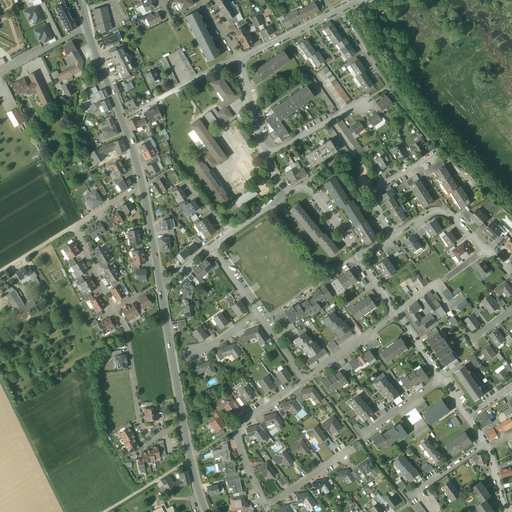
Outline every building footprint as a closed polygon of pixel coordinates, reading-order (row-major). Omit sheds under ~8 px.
[(180,11),(181,11),(185,9),(193,5),(190,0),(180,0),(176,2),(180,11)] [(221,0),(216,4),(220,10),(228,4),(225,0),(221,0)] [(142,5),(146,12),(150,10),(155,8),(151,1),(143,5),(142,5)] [(323,8),(320,2),(315,5),(318,11),(323,8)] [(56,7),(62,20),(71,15),(69,11),(69,10),(68,8),(67,8),(65,3),(60,5),(56,7)] [(308,6),(308,7),(305,8),(303,9),(302,9),(303,10),(300,11),(299,11),(297,12),(296,10),(296,11),(297,12),(292,14),(292,13),(287,15),(287,16),(292,24),(301,20),(306,17),(307,17),(312,14),(318,11),(315,5),(314,3),(314,4),(311,5),(308,6)] [(220,10),(224,15),(232,10),(228,4),(220,10)] [(142,5),(138,7),(143,16),(151,12),(150,10),(146,12),(142,5)] [(35,24),(43,20),(37,6),(34,7),(24,12),(27,18),(30,17),(32,17),(35,24)] [(237,6),(236,7),(232,10),(236,15),(240,13),(238,9),(239,9),(237,6)] [(93,10),(99,34),(112,29),(106,7),(93,10)] [(236,15),(232,10),(224,15),(228,21),(236,15)] [(185,17),(208,62),(219,56),(217,52),(219,52),(217,49),(216,50),(211,40),(212,39),(211,36),(210,37),(205,27),(206,27),(204,24),(203,24),(200,19),(201,18),(200,15),(199,16),(196,11),(185,17)] [(151,24),(152,24),(155,23),(156,23),(161,21),(159,17),(158,17),(158,15),(156,14),(152,16),(148,18),(151,24)] [(73,20),(71,15),(62,20),(68,32),(77,28),(74,23),(75,22),(74,20),(73,20)] [(228,21),(231,26),(233,24),(237,23),(237,22),(239,22),(236,15),(228,21)] [(255,28),(256,28),(258,27),(263,25),(263,24),(259,16),(259,15),(251,19),(255,28)] [(292,25),(292,24),(287,16),(284,18),(285,20),(281,22),(284,27),(285,26),(286,29),(292,25)] [(236,30),(233,24),(231,26),(228,27),(231,33),(236,30)] [(324,30),(327,35),(335,30),(331,24),(324,30)] [(47,41),(52,38),(46,25),(34,31),(37,37),(40,35),(44,43),(47,41)] [(247,32),(248,34),(250,33),(256,30),(255,28),(253,26),(250,28),(251,30),(247,32)] [(260,32),(263,38),(274,33),(271,26),(265,29),(260,31),(259,32),(260,32)] [(238,39),(240,39),(240,38),(247,34),(244,27),(235,32),(237,35),(236,35),(238,39)] [(327,35),(331,40),(339,35),(335,30),(327,35)] [(116,34),(109,36),(112,44),(113,44),(115,44),(115,43),(119,42),(116,34)] [(248,34),(247,34),(240,38),(240,39),(244,47),(246,48),(253,45),(250,40),(251,39),(250,36),(249,37),(248,34)] [(335,45),(337,44),(342,40),(339,35),(331,40),(335,45)] [(104,47),(112,44),(109,36),(101,40),(104,47)] [(337,44),(340,49),(348,44),(344,39),(342,40),(337,44)] [(299,45),(302,50),(309,45),(306,40),(304,41),(299,45)] [(62,46),(67,55),(72,53),(77,50),(72,41),(62,46)] [(340,49),(344,54),(351,49),(348,44),(340,49)] [(302,50),(305,54),(312,49),(309,45),(302,50)] [(117,50),(115,47),(114,48),(108,51),(111,56),(116,53),(115,51),(117,50)] [(112,56),(114,61),(126,54),(123,47),(117,50),(115,51),(116,53),(111,56),(111,57),(112,56)] [(308,59),(310,57),(315,54),(312,49),(305,54),(308,59)] [(355,54),(351,49),(344,54),(347,60),(355,54)] [(72,53),(73,55),(76,60),(81,57),(80,56),(80,55),(79,54),(78,53),(78,52),(77,51),(77,50),(72,53)] [(255,71),(262,80),(290,60),(283,51),(255,71)] [(310,57),(313,62),(320,57),(317,52),(315,54),(310,57)] [(115,64),(117,68),(130,62),(126,54),(114,61),(113,61),(114,64),(115,64)] [(74,61),(76,60),(73,55),(68,58),(71,63),(74,61)] [(74,66),(58,74),(59,77),(57,78),(60,82),(65,80),(71,76),(82,71),(83,62),(81,57),(76,60),(74,61),(75,63),(74,66)] [(324,61),(320,57),(313,62),(316,66),(324,61)] [(350,65),(353,70),(361,65),(357,60),(350,65)] [(134,69),(130,62),(117,68),(120,72),(119,73),(125,70),(126,73),(128,72),(134,69)] [(353,70),(357,76),(363,72),(365,70),(361,65),(353,70)] [(119,73),(121,78),(129,75),(128,72),(126,73),(125,70),(119,73)] [(146,74),(150,83),(155,81),(158,80),(154,70),(146,74)] [(29,76),(32,82),(36,89),(43,85),(44,86),(45,85),(38,71),(29,76)] [(52,81),(57,78),(59,77),(58,74),(56,71),(49,75),(52,81)] [(355,77),(359,81),(366,76),(363,72),(357,76),(355,77)] [(208,91),(222,110),(226,107),(240,97),(227,78),(223,81),(219,75),(209,83),(212,88),(208,91)] [(359,81),(362,86),(369,81),(366,76),(359,81)] [(329,111),(332,109),(334,107),(312,77),(307,80),(308,80),(329,111)] [(21,91),(28,88),(26,84),(24,79),(12,85),(16,94),(17,94),(19,94),(20,93),(21,91)] [(372,86),(369,81),(362,86),(365,90),(367,89),(372,86)] [(28,88),(30,92),(36,89),(32,82),(26,84),(28,88)] [(62,87),(67,97),(74,93),(69,83),(62,87)] [(123,92),(121,89),(119,84),(119,83),(114,86),(113,86),(117,95),(117,94),(122,92),(123,92)] [(30,92),(28,88),(21,91),(23,95),(24,94),(25,95),(28,94),(30,95),(32,94),(35,95),(37,93),(43,105),(51,101),(43,85),(36,89),(30,92)] [(274,113),(279,121),(314,97),(306,86),(272,110),(274,113)] [(104,89),(98,92),(93,94),(96,99),(97,102),(101,100),(106,98),(107,97),(108,97),(104,89)] [(126,102),(129,109),(141,103),(139,99),(138,96),(126,102)] [(381,110),(385,108),(391,104),(386,96),(376,103),(381,110)] [(107,100),(101,103),(100,103),(101,105),(102,106),(104,112),(107,111),(111,109),(112,109),(108,99),(107,100)] [(151,110),(156,121),(161,118),(162,118),(159,113),(156,107),(151,110)] [(217,113),(222,120),(224,123),(232,117),(226,107),(222,110),(217,113)] [(218,123),(222,120),(217,113),(214,108),(204,116),(211,126),(219,123),(218,123)] [(7,114),(14,127),(23,122),(15,109),(7,114)] [(156,121),(151,110),(145,113),(148,119),(150,124),(150,123),(156,121)] [(279,121),(274,113),(269,116),(265,119),(282,142),(290,136),(279,121)] [(368,119),(374,126),(381,121),(380,119),(376,114),(368,119)] [(136,128),(140,127),(137,122),(136,118),(127,122),(131,131),(136,128)] [(191,126),(193,130),(205,146),(209,151),(199,158),(198,158),(191,163),(222,206),(229,201),(224,194),(226,194),(221,187),(219,188),(208,171),(209,170),(211,169),(218,164),(227,158),(199,120),(191,126)] [(354,132),(356,134),(364,129),(361,125),(360,123),(358,122),(351,127),(354,132)] [(101,130),(104,139),(117,134),(115,128),(113,125),(108,127),(102,130),(101,130)] [(246,141),(250,139),(243,129),(239,131),(246,141)] [(199,150),(205,146),(193,130),(188,134),(199,150)] [(115,151),(116,154),(126,151),(122,139),(112,143),(114,148),(115,151)] [(321,146),(317,148),(324,159),(327,157),(328,157),(330,156),(330,155),(337,151),(329,140),(325,143),(326,144),(321,147),(321,146)] [(411,149),(415,155),(418,153),(421,151),(425,149),(422,145),(420,141),(419,141),(410,147),(411,149)] [(142,153),(143,153),(152,148),(149,142),(145,144),(139,147),(142,153)] [(104,146),(98,149),(100,153),(114,148),(112,143),(104,146)] [(397,158),(399,161),(408,156),(406,153),(400,144),(391,150),(393,155),(395,154),(398,158),(397,158)] [(100,153),(104,159),(105,158),(103,155),(115,151),(114,148),(100,153)] [(155,155),(152,148),(143,153),(144,156),(146,160),(151,157),(156,155),(155,155)] [(318,163),(324,159),(317,148),(313,150),(313,152),(309,155),(308,153),(304,156),(311,167),(315,165),(318,163)] [(104,159),(100,153),(98,149),(97,149),(90,154),(94,161),(96,164),(104,159)] [(387,159),(384,154),(382,151),(374,155),(375,156),(376,158),(375,159),(380,167),(381,169),(382,169),(385,168),(385,167),(386,166),(390,164),(388,161),(387,159)] [(289,161),(291,164),(294,163),(295,162),(290,153),(286,155),(289,161)] [(109,167),(113,172),(123,166),(119,161),(109,167)] [(286,174),(294,169),(291,164),(289,161),(287,162),(290,166),(283,169),(286,174)] [(149,171),(151,175),(159,171),(155,163),(152,165),(147,167),(148,169),(147,169),(149,172),(149,171)] [(288,179),(289,179),(299,174),(299,173),(296,168),(294,163),(291,164),(294,169),(286,174),(288,179)] [(126,172),(123,166),(113,172),(116,178),(117,178),(120,176),(126,172)] [(435,171),(439,177),(447,172),(444,166),(442,167),(440,169),(437,170),(437,171),(435,171)] [(232,198),(211,169),(209,170),(221,187),(226,194),(230,200),(232,198)] [(451,177),(447,172),(439,177),(443,182),(451,177)] [(291,183),(301,177),(299,174),(289,179),(291,183)] [(352,223),(354,226),(364,220),(358,210),(359,209),(357,206),(356,207),(352,200),(349,202),(334,177),(324,184),(326,187),(327,186),(329,189),(328,190),(327,190),(329,193),(330,193),(330,192),(333,196),(332,196),(334,199),(333,199),(335,202),(336,202),(338,205),(337,205),(339,208),(339,209),(342,207),(343,206),(345,210),(344,211),(348,216),(349,216),(351,219),(350,219),(350,220),(351,219),(353,222),(352,223)] [(454,183),(451,177),(443,182),(446,188),(454,183)] [(118,185),(121,190),(132,184),(128,178),(123,181),(118,185)] [(156,195),(160,193),(162,192),(169,188),(163,179),(163,178),(157,182),(157,184),(151,187),(151,188),(156,195)] [(411,185),(415,191),(423,185),(419,180),(417,181),(414,183),(412,185),(411,185)] [(458,188),(454,183),(446,188),(449,193),(452,192),(458,188)] [(415,191),(418,196),(426,191),(423,185),(415,191)] [(461,186),(458,188),(452,192),(456,197),(464,192),(461,186)] [(173,192),(176,197),(183,193),(180,187),(177,189),(173,192)] [(234,201),(238,207),(257,194),(252,188),(234,201)] [(87,202),(91,209),(103,202),(99,195),(96,190),(84,197),(87,202)] [(381,195),(385,201),(391,197),(393,196),(389,190),(387,192),(381,195)] [(418,196),(422,202),(430,196),(426,191),(418,196)] [(467,197),(464,192),(456,197),(459,203),(467,197)] [(187,198),(183,193),(176,197),(179,203),(184,200),(187,198)] [(434,202),(430,196),(422,202),(425,207),(434,202)] [(395,202),(391,197),(385,201),(383,202),(387,207),(395,202)] [(471,203),(467,197),(459,203),(463,208),(471,203)] [(186,206),(190,214),(198,209),(193,201),(187,205),(185,206),(186,206)] [(129,202),(125,205),(124,205),(123,204),(120,206),(121,207),(124,213),(126,215),(131,212),(130,211),(134,209),(131,205),(129,202)] [(398,208),(395,202),(387,207),(390,213),(398,208)] [(316,240),(330,257),(338,251),(324,233),(323,234),(298,204),(289,210),(315,241),(316,240)] [(275,214),(278,219),(288,211),(285,207),(275,214)] [(402,213),(398,208),(390,213),(394,218),(402,213)] [(475,221),(480,226),(483,223),(487,219),(482,214),(478,209),(471,216),(470,217),(475,222),(475,221)] [(116,212),(114,213),(112,214),(110,215),(116,225),(122,221),(119,216),(117,212),(116,212)] [(471,216),(467,212),(462,215),(466,221),(470,217),(471,216)] [(406,219),(402,213),(394,218),(398,224),(403,221),(406,219)] [(190,217),(193,222),(198,219),(195,214),(190,217)] [(110,215),(109,216),(108,217),(105,219),(107,223),(110,228),(116,225),(110,215)] [(199,227),(201,231),(210,225),(206,218),(200,221),(195,225),(197,228),(199,227)] [(162,229),(163,231),(167,230),(172,229),(171,229),(170,223),(169,224),(169,220),(168,219),(163,221),(162,221),(162,223),(158,224),(159,226),(160,226),(161,229),(162,229)] [(364,220),(354,226),(359,233),(357,234),(361,239),(362,238),(366,245),(376,239),(364,220)] [(431,223),(427,226),(426,227),(433,236),(442,229),(435,220),(431,223)] [(96,223),(93,225),(99,235),(105,231),(102,226),(100,222),(97,224),(96,223)] [(493,240),(499,234),(500,232),(496,228),(497,227),(492,222),(487,227),(484,231),(488,234),(487,235),(490,236),(490,235),(494,239),(493,239),(493,240)] [(93,239),(99,235),(93,225),(90,227),(91,228),(88,229),(88,230),(90,234),(93,239)] [(215,232),(210,225),(201,231),(206,237),(215,232)] [(497,226),(497,227),(496,228),(500,232),(499,234),(501,236),(504,233),(504,232),(504,231),(504,230),(503,229),(499,225),(498,227),(497,226)] [(430,238),(433,236),(426,227),(427,226),(426,226),(424,228),(427,232),(427,233),(430,238)] [(424,228),(419,231),(422,236),(427,233),(427,232),(424,228)] [(140,237),(140,235),(139,235),(139,233),(138,230),(134,231),(128,232),(129,239),(140,237)] [(449,246),(453,243),(456,241),(452,236),(453,235),(450,231),(445,234),(442,236),(443,236),(449,246)] [(492,241),(496,245),(503,238),(501,236),(499,234),(493,240),(493,239),(492,241)] [(405,242),(413,252),(421,246),(413,236),(405,242)] [(141,240),(140,237),(129,239),(130,246),(136,245),(141,244),(140,240),(141,240)] [(161,248),(164,248),(170,247),(168,237),(160,239),(161,248)] [(506,240),(503,238),(496,245),(499,247),(506,240)] [(63,249),(66,254),(77,248),(76,246),(75,245),(75,246),(73,243),(68,246),(63,249)] [(456,249),(452,251),(456,256),(459,257),(461,260),(471,253),(464,243),(456,249)] [(179,254),(183,260),(190,254),(191,255),(198,249),(195,246),(193,244),(186,250),(186,249),(179,254)] [(397,245),(389,250),(393,255),(400,250),(397,245)] [(96,256),(98,259),(107,253),(104,247),(99,250),(95,252),(96,255),(96,256)] [(78,249),(77,248),(66,254),(69,259),(72,258),(80,253),(78,250),(78,249)] [(144,256),(144,255),(143,255),(143,253),(142,250),(137,251),(132,251),(133,258),(144,256)] [(111,259),(107,253),(98,259),(100,262),(100,261),(102,264),(105,263),(111,259)] [(145,263),(144,260),(144,258),(144,256),(133,258),(134,265),(139,264),(145,263)] [(385,278),(386,279),(396,272),(386,258),(376,265),(377,264),(380,268),(379,269),(382,273),(383,272),(384,274),(383,275),(385,274),(387,277),(385,278)] [(206,259),(200,265),(206,272),(212,267),(212,266),(211,265),(206,259)] [(85,265),(84,264),(83,263),(82,260),(76,264),(72,267),(75,272),(85,265)] [(212,267),(216,270),(219,267),(215,261),(211,265),(212,266),(212,267)] [(477,270),(482,276),(487,272),(486,272),(489,270),(484,262),(482,262),(479,265),(479,266),(476,268),(477,270)] [(88,271),(86,268),(86,267),(85,265),(75,272),(78,277),(81,275),(88,271)] [(104,271),(105,273),(106,275),(106,277),(116,271),(112,265),(108,268),(103,270),(104,271)] [(200,278),(206,272),(200,265),(194,271),(197,275),(200,278)] [(21,270),(16,273),(18,276),(17,276),(20,280),(28,275),(33,273),(29,267),(25,269),(24,268),(21,270)] [(146,279),(145,275),(145,273),(146,273),(146,269),(140,270),(136,271),(137,277),(138,277),(138,281),(146,279)] [(473,273),(479,280),(483,277),(482,276),(477,270),(473,273)] [(106,277),(107,278),(108,278),(109,279),(111,282),(115,280),(120,277),(116,271),(106,277)] [(349,271),(343,275),(349,283),(351,285),(357,280),(355,276),(353,277),(349,271)] [(28,275),(34,285),(39,282),(33,273),(28,275)] [(191,282),(195,278),(191,274),(187,278),(191,282)] [(197,275),(195,278),(198,282),(199,285),(200,285),(204,282),(200,278),(197,275)] [(343,275),(337,279),(343,287),(349,283),(343,275)] [(422,288),(425,286),(418,275),(411,280),(413,283),(417,280),(422,288)] [(94,283),(93,281),(92,281),(90,278),(84,281),(80,284),(83,289),(94,283)] [(344,289),(343,287),(337,279),(331,284),(334,288),(338,294),(344,289)] [(183,297),(191,298),(193,288),(185,280),(179,286),(184,292),(183,297)] [(503,292),(508,298),(511,294),(511,289),(506,282),(495,289),(499,294),(503,292)] [(96,288),(95,285),(94,285),(94,284),(94,283),(83,289),(86,294),(89,292),(96,288)] [(110,291),(114,296),(122,290),(119,286),(119,285),(115,288),(110,291)] [(3,291),(6,297),(15,292),(13,289),(10,286),(3,291)] [(310,294),(313,298),(317,304),(320,301),(321,302),(324,300),(325,302),(329,299),(328,298),(331,295),(324,286),(319,290),(318,289),(310,294)] [(448,301),(454,297),(451,293),(448,288),(442,292),(448,301)] [(459,288),(451,293),(454,297),(462,291),(459,288)] [(125,295),(122,290),(114,296),(117,301),(119,299),(124,296),(125,296),(125,295)] [(420,299),(431,313),(436,320),(446,313),(436,300),(433,295),(430,291),(420,299)] [(17,315),(19,313),(26,309),(24,306),(15,292),(6,297),(17,315)] [(225,299),(229,304),(235,300),(231,295),(225,299)] [(139,300),(141,304),(142,306),(141,306),(141,307),(143,309),(151,304),(148,299),(147,300),(145,296),(139,300)] [(482,302),(491,314),(499,308),(496,304),(490,296),(482,302)] [(90,302),(94,307),(102,302),(99,297),(90,302)] [(368,297),(362,301),(368,309),(369,311),(375,306),(370,299),(368,297)] [(307,301),(300,306),(305,314),(306,315),(309,313),(310,314),(313,312),(314,313),(318,310),(317,309),(320,307),(318,305),(317,304),(313,298),(308,302),(307,301)] [(26,309),(28,313),(37,307),(32,300),(24,306),(26,309)] [(469,305),(466,300),(457,306),(458,307),(461,311),(469,305)] [(231,306),(238,316),(246,310),(239,301),(236,303),(231,306)] [(361,314),(368,309),(362,301),(355,306),(361,314)] [(412,311),(413,313),(417,311),(422,307),(417,301),(409,307),(412,311)] [(105,307),(102,302),(94,307),(97,312),(100,310),(105,307)] [(133,304),(130,306),(129,307),(129,306),(127,307),(134,318),(139,315),(136,310),(133,304)] [(184,306),(186,317),(194,316),(192,305),(184,306)] [(303,316),(305,314),(300,306),(298,305),(293,308),(292,307),(285,313),(287,316),(290,321),(291,322),(295,320),(295,321),(298,319),(299,320),(303,317),(303,316)] [(362,315),(361,314),(355,306),(349,310),(355,320),(362,315)] [(127,307),(126,308),(125,309),(122,311),(126,316),(129,321),(134,318),(127,307)] [(461,311),(458,307),(451,311),(455,316),(461,311)] [(474,309),(474,310),(479,316),(482,314),(477,307),(474,309)] [(19,313),(22,317),(28,313),(26,309),(19,313)] [(94,314),(97,318),(103,315),(100,310),(97,312),(94,314)] [(437,321),(436,320),(431,313),(423,319),(417,311),(413,313),(412,311),(408,314),(419,328),(424,325),(427,329),(437,321)] [(326,326),(328,325),(337,319),(333,312),(332,312),(330,314),(322,320),(322,321),(323,320),(325,323),(324,323),(326,326)] [(30,317),(28,313),(22,317),(24,321),(30,317)] [(217,323),(220,329),(225,325),(227,323),(228,323),(225,318),(221,313),(214,318),(218,323),(217,323)] [(278,323),(285,318),(282,313),(274,318),(278,323)] [(464,320),(472,331),(480,325),(475,319),(472,314),(472,315),(464,320)] [(290,321),(287,316),(285,318),(278,323),(277,323),(281,328),(290,321)] [(339,318),(337,319),(328,325),(333,332),(334,331),(345,323),(344,322),(342,323),(339,318)] [(89,323),(91,328),(98,324),(95,319),(89,323)] [(109,319),(104,322),(109,331),(114,328),(112,324),(109,319)] [(177,321),(179,331),(186,326),(185,320),(177,321)] [(104,334),(109,331),(104,322),(98,325),(104,334)] [(349,330),(345,323),(334,331),(339,337),(342,335),(344,333),(347,332),(349,330)] [(196,337),(199,342),(204,339),(204,338),(206,336),(207,336),(204,333),(200,327),(192,332),(192,333),(193,332),(196,337)] [(257,336),(262,343),(267,340),(258,327),(244,332),(245,335),(247,340),(257,336)] [(289,339),(298,333),(299,332),(295,328),(286,335),(289,339)] [(207,337),(207,338),(213,334),(209,329),(204,333),(207,336),(206,336),(207,337)] [(437,329),(432,332),(427,336),(429,338),(437,332),(438,332),(437,329)] [(497,346),(504,341),(505,340),(504,339),(497,330),(489,335),(494,342),(494,341),(497,345),(497,346)] [(300,345),(301,345),(309,339),(308,339),(307,338),(307,337),(304,333),(304,332),(300,335),(293,340),(298,346),(299,346),(300,345)] [(432,346),(433,345),(443,338),(441,335),(439,336),(437,332),(429,338),(428,339),(431,343),(430,344),(432,346)] [(239,339),(242,343),(243,342),(247,341),(247,340),(245,335),(241,336),(238,339),(239,339)] [(338,345),(343,342),(339,337),(334,340),(338,345)] [(310,338),(309,339),(301,345),(303,348),(302,348),(304,352),(306,351),(308,354),(309,354),(311,356),(310,357),(316,353),(321,350),(315,342),(313,343),(310,338)] [(436,353),(437,352),(447,345),(443,338),(433,345),(436,349),(434,350),(436,353)] [(376,339),(368,345),(372,350),(379,344),(376,339)] [(380,353),(386,362),(407,347),(401,339),(398,341),(397,339),(393,342),(394,343),(387,348),(388,349),(385,351),(384,350),(380,353)] [(327,345),(331,350),(337,346),(333,341),(327,345)] [(500,350),(507,344),(504,341),(497,346),(500,350)] [(231,354),(235,359),(242,354),(234,344),(220,349),(221,352),(223,357),(231,354)] [(441,359),(442,359),(452,352),(447,345),(437,352),(440,356),(439,357),(441,359)] [(481,352),(488,361),(493,356),(495,355),(496,354),(489,345),(481,352)] [(321,350),(316,353),(319,358),(327,353),(323,348),(321,350)] [(369,351),(362,355),(367,361),(367,362),(374,358),(369,352),(369,351)] [(454,356),(452,352),(442,359),(444,363),(443,363),(445,366),(447,365),(455,359),(453,356),(454,356)] [(309,365),(319,358),(316,353),(310,357),(306,360),(309,365)] [(468,358),(473,366),(478,362),(473,354),(468,358)] [(125,355),(122,356),(115,357),(117,369),(127,367),(125,355)] [(362,355),(355,359),(359,365),(360,366),(367,361),(362,355)] [(353,369),(359,365),(355,359),(355,358),(348,363),(352,368),(353,369)] [(447,365),(449,367),(454,364),(458,361),(456,358),(455,359),(447,365)] [(206,371),(208,376),(215,373),(211,361),(197,366),(198,369),(200,373),(206,371)] [(463,383),(465,386),(474,380),(464,366),(455,372),(456,372),(457,371),(459,374),(457,375),(460,378),(461,378),(464,382),(463,383)] [(279,379),(282,383),(291,377),(284,368),(279,372),(280,373),(277,375),(279,379)] [(192,371),(194,377),(201,375),(200,373),(198,369),(192,371)] [(422,369),(416,373),(421,381),(421,382),(428,377),(422,369)] [(511,379),(506,373),(503,369),(496,374),(504,384),(511,379)] [(339,371),(334,375),(340,384),(341,385),(346,381),(342,375),(339,371)] [(414,386),(421,381),(416,373),(415,373),(409,377),(414,385),(414,386)] [(333,375),(327,379),(334,387),(334,388),(340,384),(334,375),(333,375)] [(261,387),(266,393),(274,387),(274,386),(272,384),(267,376),(259,382),(262,386),(261,387)] [(380,389),(381,389),(388,383),(384,377),(378,381),(376,383),(380,389)] [(407,390),(414,385),(409,377),(408,377),(402,381),(407,390)] [(328,391),(334,387),(327,379),(327,378),(321,382),(328,391)] [(484,394),(474,380),(465,386),(468,390),(469,389),(472,393),(471,394),(473,398),(474,397),(476,400),(475,400),(475,401),(484,394)] [(484,387),(488,392),(495,387),(491,382),(484,387)] [(389,383),(388,383),(381,389),(386,395),(387,395),(394,389),(389,383)] [(240,391),(243,394),(246,398),(244,399),(247,403),(255,397),(253,393),(247,386),(240,391)] [(314,401),(317,404),(322,400),(312,388),(301,391),(302,394),(301,394),(301,395),(303,400),(303,399),(312,397),(314,399),(313,400),(313,401),(314,401)] [(395,389),(394,389),(387,395),(391,401),(393,400),(399,396),(399,395),(395,389)] [(224,404),(229,412),(235,408),(236,408),(235,407),(232,403),(234,402),(228,394),(226,395),(227,397),(221,401),(217,404),(220,407),(224,404)] [(241,407),(247,403),(244,399),(246,398),(243,394),(236,399),(236,400),(239,404),(241,407)] [(221,409),(220,407),(217,404),(221,401),(227,397),(226,395),(213,404),(218,411),(220,409),(221,410),(221,409)] [(354,408),(355,407),(362,402),(358,395),(350,401),(354,408)] [(393,400),(397,405),(402,401),(399,396),(393,400)] [(426,418),(430,425),(446,413),(446,412),(449,409),(442,400),(435,405),(436,407),(433,409),(432,408),(424,413),(427,417),(426,418)] [(289,409),(294,415),(301,409),(294,401),(282,404),(283,407),(284,411),(289,409)] [(360,414),(361,413),(368,408),(363,401),(362,402),(355,407),(360,414)] [(224,404),(220,407),(221,409),(221,410),(220,409),(218,411),(219,412),(224,408),(228,413),(229,412),(224,404)] [(369,407),(368,408),(361,413),(365,420),(374,414),(369,407)] [(405,415),(409,420),(418,413),(415,409),(415,408),(405,415)] [(485,412),(486,413),(490,420),(495,417),(491,409),(485,412)] [(422,418),(418,413),(409,420),(412,425),(422,418)] [(478,418),(483,427),(492,422),(490,420),(486,413),(478,418)] [(276,426),(277,427),(280,425),(283,423),(276,414),(274,415),(274,414),(269,415),(269,417),(264,418),(265,421),(266,426),(267,425),(274,423),(274,424),(276,426)] [(210,423),(216,431),(225,425),(221,421),(219,417),(216,419),(210,423)] [(328,428),(333,434),(341,428),(333,417),(322,424),(326,430),(328,428)] [(450,420),(455,427),(460,424),(455,417),(450,420)] [(496,434),(497,436),(511,427),(511,421),(511,419),(500,425),(503,430),(496,434)] [(394,427),(387,432),(394,442),(400,438),(401,439),(408,435),(401,424),(395,428),(394,427)] [(412,435),(416,441),(431,430),(427,425),(412,435)] [(497,427),(494,429),(496,434),(503,430),(500,425),(496,427),(497,427)] [(260,442),(262,440),(266,438),(265,437),(261,432),(262,432),(257,426),(246,429),(248,436),(249,437),(254,435),(253,435),(255,434),(258,438),(257,439),(260,442)] [(269,432),(272,436),(279,431),(277,427),(276,426),(269,432)] [(313,435),(319,444),(325,439),(316,426),(307,433),(309,437),(313,435)] [(119,433),(122,438),(132,433),(130,430),(131,430),(129,428),(125,430),(119,433)] [(497,436),(496,434),(494,429),(493,429),(487,432),(491,439),(497,436)] [(387,447),(394,442),(387,432),(381,436),(380,434),(372,440),(379,450),(386,446),(387,447)] [(448,450),(452,456),(469,445),(468,443),(471,441),(465,432),(458,437),(458,438),(455,441),(454,439),(446,445),(449,449),(448,450)] [(122,438),(125,443),(133,438),(135,438),(134,437),(133,434),(133,435),(132,433),(122,438)] [(124,444),(127,449),(136,443),(135,441),(134,439),(133,438),(125,443),(124,444)] [(425,450),(426,450),(432,446),(427,439),(421,444),(425,450)] [(299,449),(303,455),(309,451),(302,440),(290,448),(294,453),(299,449)] [(352,446),(357,452),(363,447),(360,444),(359,442),(357,442),(356,443),(352,446)] [(138,445),(136,443),(127,449),(130,454),(139,448),(139,447),(138,445)] [(431,456),(437,452),(433,445),(432,446),(426,450),(431,456)] [(220,455),(222,463),(231,461),(228,448),(222,449),(212,451),(213,457),(220,455)] [(155,461),(154,458),(153,450),(152,450),(150,450),(148,450),(148,451),(147,451),(147,452),(149,462),(155,461)] [(282,461),(286,467),(292,463),(286,454),(287,454),(285,451),(278,456),(274,460),(277,464),(282,461)] [(438,451),(437,452),(431,456),(436,463),(443,458),(438,451)] [(149,463),(149,462),(147,452),(146,452),(144,453),(141,453),(142,459),(144,464),(149,463)] [(480,465),(486,463),(487,463),(484,454),(477,456),(479,463),(480,465)] [(399,469),(400,469),(408,463),(403,456),(394,462),(399,469)] [(232,460),(231,461),(222,463),(217,464),(218,469),(225,468),(226,475),(232,474),(235,473),(232,460)] [(363,474),(364,475),(374,468),(369,461),(359,468),(363,474)] [(257,469),(263,478),(267,475),(269,474),(271,478),(275,474),(267,462),(257,469)] [(409,462),(408,463),(400,469),(404,475),(405,475),(413,469),(409,462)] [(414,468),(413,469),(405,475),(410,481),(414,478),(419,475),(414,468)] [(500,471),(502,478),(511,474),(511,473),(510,468),(500,471)] [(187,470),(179,472),(181,481),(183,486),(191,484),(187,470)] [(347,480),(350,483),(354,480),(350,474),(347,470),(336,473),(339,482),(347,480)] [(174,482),(170,475),(168,477),(172,484),(176,482),(181,481),(179,472),(178,473),(179,478),(178,478),(179,480),(176,481),(174,482)] [(414,478),(417,483),(422,479),(419,475),(414,478)] [(167,492),(174,488),(174,487),(172,484),(168,477),(161,481),(162,484),(163,486),(167,492)] [(277,480),(282,487),(287,483),(283,477),(277,480)] [(232,487),(234,494),(239,493),(242,492),(239,479),(233,480),(226,482),(227,488),(232,487)] [(322,489),(325,494),(328,491),(329,492),(332,489),(331,486),(327,481),(326,480),(314,482),(316,490),(322,489)] [(442,486),(446,491),(453,486),(449,481),(442,486)] [(479,498),(481,502),(485,500),(490,496),(480,481),(472,487),(475,490),(474,491),(477,495),(478,494),(480,497),(479,498)] [(211,494),(211,495),(219,493),(219,490),(220,490),(219,485),(209,487),(210,490),(209,490),(210,494),(211,494)] [(163,486),(159,488),(163,494),(167,492),(163,486)] [(456,491),(453,486),(446,491),(449,496),(456,491)] [(460,496),(456,491),(449,496),(452,501),(459,497),(460,496)] [(305,507),(308,511),(316,506),(307,493),(302,494),(302,496),(296,497),(297,503),(297,504),(298,504),(303,503),(306,507),(305,507)] [(232,510),(232,511),(245,509),(245,508),(244,508),(243,501),(244,501),(243,497),(243,496),(239,497),(230,499),(231,503),(233,510),(232,510)] [(386,501),(391,508),(398,503),(395,499),(394,499),(392,497),(393,496),(389,499),(386,501)] [(493,511),(485,500),(481,502),(476,506),(479,510),(480,509),(482,511),(481,511),(493,511)] [(175,511),(172,506),(165,509),(163,504),(164,503),(158,506),(159,507),(155,510),(152,511),(175,511)] [(370,508),(372,511),(382,511),(379,506),(377,503),(376,504),(370,508)] [(413,506),(418,511),(424,511),(417,503),(413,506)]
